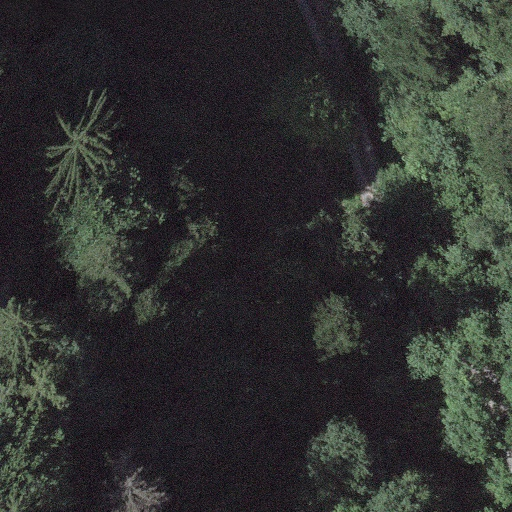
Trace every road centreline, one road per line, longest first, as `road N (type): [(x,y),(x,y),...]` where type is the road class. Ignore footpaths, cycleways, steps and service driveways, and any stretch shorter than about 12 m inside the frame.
road 1 (track): [(297,0),(511,497)]
road 2 (track): [(0,326),(20,289),(32,0)]
